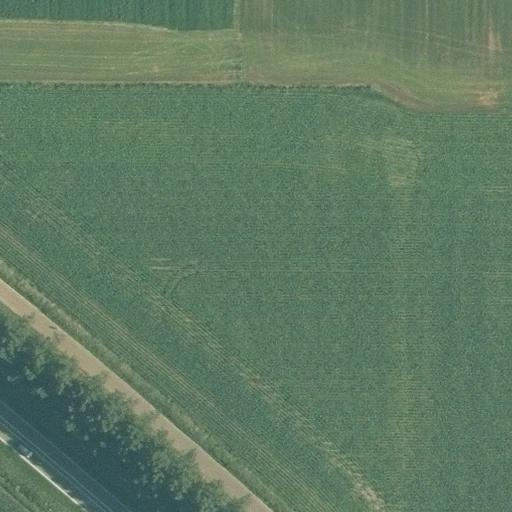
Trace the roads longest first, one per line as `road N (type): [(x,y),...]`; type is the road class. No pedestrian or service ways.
road 1 (track): [(0,288),(273,511)]
road 2 (primary): [(108,511),(0,420)]
